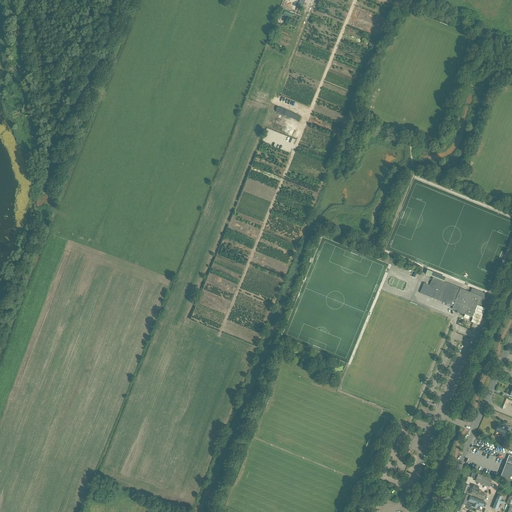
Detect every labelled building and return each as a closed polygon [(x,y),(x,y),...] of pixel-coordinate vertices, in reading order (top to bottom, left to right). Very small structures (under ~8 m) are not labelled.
[(276,112),(299,121),(301,116),(278,107),(276,112)] [(427,271),(425,275),(432,277),(443,282),(445,278),(427,271)] [(424,284),(420,293),(431,297),(453,307),(452,310),(457,312),(456,313),(460,315),(461,313),(463,314),(465,315),(464,318),(468,319),(469,317),(473,318),(471,322),(473,323),(478,325),(479,325),(485,308),(482,307),(483,307),(488,295),(487,295),(471,288),(469,292),(443,282),(432,277),(429,286),(424,284)] [(511,428),(502,425),(501,426),(498,425),(497,428),(497,427),(496,428),(495,430),(495,431),(496,431),(496,432),(500,433),(499,436),(504,438),(505,435),(507,430),(510,431),(511,428)] [(511,457),(509,456),(500,480),(511,484),(511,457)] [(492,480),(478,474),(475,482),(489,488),(492,480)] [(484,501),(486,495),(480,492),(481,490),(479,489),(478,491),(471,488),(468,494),(484,501)] [(503,497),(497,495),(492,509),(497,511),(500,503),(503,504),(504,501),(502,500),(503,497)] [(483,508),(485,502),(470,496),(468,502),(473,504),(472,507),(477,509),(478,506),(483,508)]
